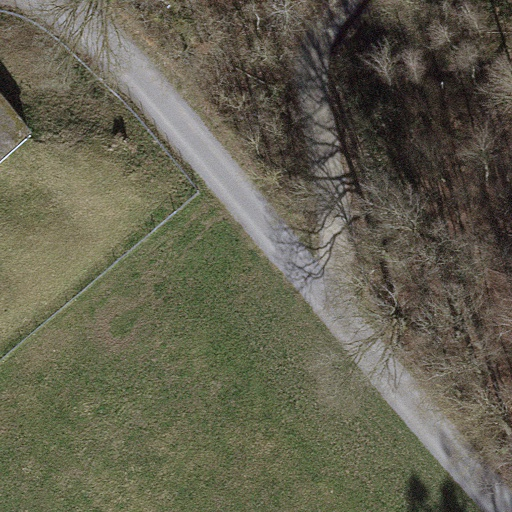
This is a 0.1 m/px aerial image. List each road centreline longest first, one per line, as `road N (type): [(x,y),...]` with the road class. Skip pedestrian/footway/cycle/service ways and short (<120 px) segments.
road 1 (track): [(34,0),(138,88),(354,328)]
road 2 (track): [(354,328),(508,511)]
